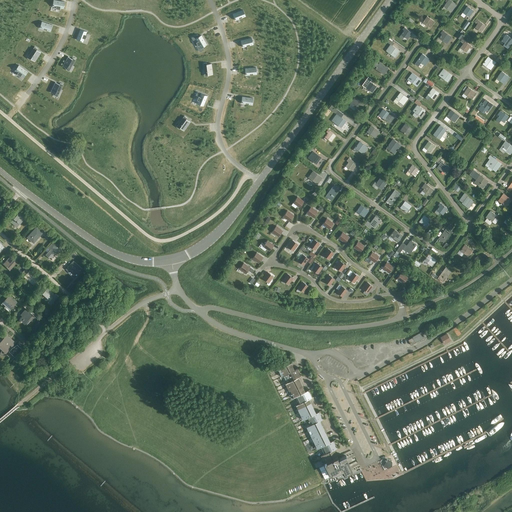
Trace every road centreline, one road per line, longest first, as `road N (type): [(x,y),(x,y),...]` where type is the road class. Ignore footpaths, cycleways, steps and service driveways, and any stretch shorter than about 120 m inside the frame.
road 1 (residential): [(465,72),(416,45),(330,169),(441,253),(468,224)]
road 2 (unclassified): [(259,180),(243,178),(211,217),(159,241),(0,111)]
road 3 (residential): [(299,352),(331,352),(366,372),(511,279)]
road 4 (tertiary): [(259,180),(389,0)]
road 5 (unclassified): [(401,307),(396,319),(337,328),(196,310)]
road 6 (residential): [(468,224),(414,146),(465,72)]
road 7 (tertiary): [(168,261),(122,256),(20,188)]
road 8 (residential): [(380,285),(301,226),(271,260)]
road 9 (unclassified): [(69,362),(134,307),(176,287)]
road 10 (tertiary): [(168,261),(214,234),(259,180)]
road 11 (residential): [(299,352),(344,448),(357,444)]
